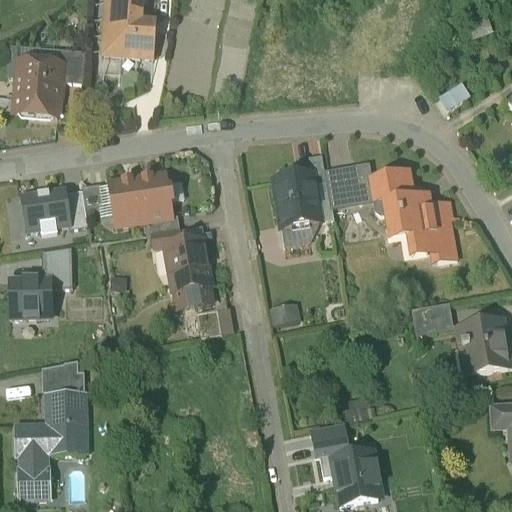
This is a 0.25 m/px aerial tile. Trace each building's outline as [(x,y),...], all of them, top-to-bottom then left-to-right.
[(107,0),(106,16),(107,16),(103,60),(128,62),(154,64),(156,32),(140,31),(142,0),(107,0)] [(8,83),(15,84),(18,81),(19,66),(60,69),(61,56),(10,51),(8,83)] [(86,58),(61,56),(60,69),(62,70),(60,88),(84,90),(86,58)] [(60,69),(19,66),(18,81),(15,84),(13,99),(16,102),(14,120),(57,123),(60,88),(62,70),(60,69)] [(11,105),(0,103),(0,115),(11,117),(11,105)] [(321,161),(308,163),(311,179),(312,179),(314,190),(326,188),(324,177),(321,161)] [(369,169),(324,177),(326,188),(330,211),(372,203),(369,184),(371,184),(369,169)] [(429,200),(414,203),(411,183),(404,178),(371,184),(369,184),(372,203),(374,218),(380,222),(384,221),(387,237),(394,242),(404,240),(406,241),(408,257),(412,260),(428,257),(430,259),(432,269),(456,264),(450,225),(458,223),(458,222),(452,223),(449,207),(431,210),(429,200)] [(311,179),(273,186),(278,214),(276,215),(280,235),(318,229),(320,228),(314,190),(312,179),(311,179)] [(165,181),(144,184),(144,182),(137,183),(144,228),(171,224),(171,223),(169,209),(172,208),(170,196),(167,196),(165,181)] [(129,186),(109,189),(116,233),(144,228),(137,183),(129,185),(129,186)] [(326,188),(314,190),(320,228),(332,226),(330,211),(326,188)] [(99,191),(82,193),(82,197),(85,216),(103,213),(99,191)] [(66,196),(20,203),(26,238),(41,236),(42,240),(57,238),(56,234),(70,232),(71,231),(66,200),(66,196)] [(82,197),(66,200),(71,231),(70,232),(71,236),(88,233),(85,216),(82,197)] [(171,224),(144,228),(146,242),(152,241),(178,237),(180,237),(178,222),(171,223),(171,224)] [(318,229),(280,235),(283,254),(309,250),(318,229)] [(178,237),(152,241),(155,257),(165,255),(165,254),(180,251),(178,237)] [(180,251),(165,254),(165,255),(170,283),(171,282),(174,298),(173,298),(173,299),(175,299),(178,317),(211,311),(209,294),(211,293),(210,291),(209,292),(204,266),(206,265),(203,247),(180,251)] [(42,285),(50,285),(50,295),(73,294),(71,254),(41,258),(42,285)] [(42,285),(10,286),(11,324),(51,323),(50,295),(50,285),(42,285)] [(271,312),(274,331),(302,326),(299,308),(271,312)] [(449,309),(415,315),(420,342),(454,336),(454,334),(449,309)] [(218,317),(222,341),(234,339),(230,315),(218,317)] [(217,317),(197,320),(201,345),(222,341),(218,317),(217,317)] [(499,326),(454,334),(454,336),(458,335),(467,381),(511,373),(511,364),(509,349),(508,348),(507,347),(505,346),(503,347),(499,326)] [(78,379),(78,367),(64,369),(64,398),(85,398),(84,379),(78,379)] [(47,399),(64,398),(64,369),(43,373),(44,399),(47,399)] [(47,399),(47,431),(14,432),(14,462),(20,462),(21,475),(17,475),(18,505),(51,504),(50,474),(47,475),(46,462),(86,461),(85,398),(64,398),(47,399)] [(511,412),(491,413),(492,434),(508,434),(510,467),(511,470),(511,412)] [(342,430),(312,436),(313,438),(311,438),(315,464),(319,463),(349,457),(344,432),(342,432),(342,430)] [(323,484),(334,482),(331,465),(350,462),(349,457),(319,463),(323,484)] [(334,482),(340,511),(378,505),(374,487),(378,487),(373,457),(350,462),(331,465),(334,482)]
